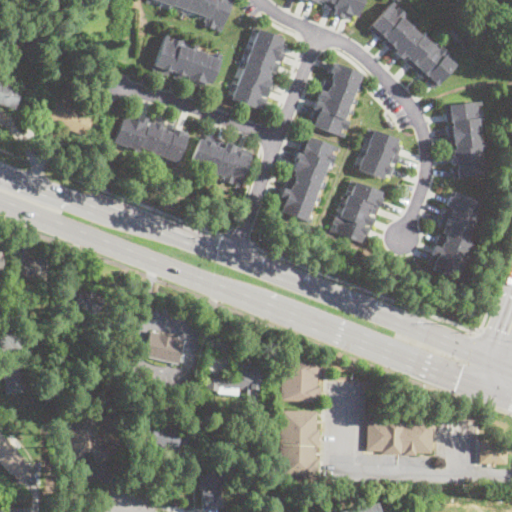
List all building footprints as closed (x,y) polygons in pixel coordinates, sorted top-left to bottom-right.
[(229,0),(219,29),(216,28),(217,24),(214,23),(212,27),(203,24),(205,21),(201,20),(203,15),(187,9),(185,13),(179,11),(181,6),(172,3),(170,9),(166,8),(168,3),(159,0),(150,0),(150,2),(146,0),(229,0)] [(360,0),(355,15),(350,13),(348,19),(332,13),(334,7),(332,6),(331,9),(321,6),(323,0),(319,0),(319,2),(313,0),(307,0),(307,1),(304,0),(360,0)] [(392,5),(394,8),(396,5),(405,13),(402,17),(410,24),(413,20),(415,23),(412,26),(420,34),(424,29),(427,32),(423,36),(430,42),(433,38),(437,41),(434,44),(437,46),(439,44),(448,52),(446,54),(455,62),(433,87),(425,80),(429,75),(428,74),(426,73),(422,77),(402,60),(406,56),(404,54),(401,57),(390,47),(388,49),(381,42),(385,37),(382,35),(379,39),(367,27),(391,0),(394,3),(392,5)] [(279,60),(274,58),(273,60),(278,62),(274,71),(269,69),(268,72),(272,74),(270,79),(271,79),(266,95),(263,94),(262,96),(265,98),(262,106),(256,103),(255,107),(225,96),(227,92),(231,93),(233,87),(230,86),(231,82),(235,83),(241,66),(237,64),(239,58),(244,60),(247,51),(243,50),(244,46),(249,48),(255,31),(250,30),(252,25),(282,36),(280,42),(284,43),(279,60)] [(166,38),(169,39),(170,35),(181,39),(179,43),(190,47),(191,42),(196,44),(195,47),(205,51),(206,48),(219,53),(209,83),(203,82),(202,86),(191,83),(192,80),(182,76),(181,78),(172,75),(173,71),(169,69),(168,73),(151,67),(164,33),(168,34),(166,38)] [(359,72),(356,82),(360,84),(359,88),(357,87),(356,91),(352,89),(349,97),(354,99),(350,113),(344,111),(342,118),(347,119),(344,129),(340,127),(339,131),(343,132),(342,136),(311,127),(312,123),(308,121),(312,108),(310,107),(321,77),(329,79),(329,77),(328,76),(330,71),(327,70),(330,62),(359,72)] [(21,82),(19,87),(12,85),(14,79),(21,82)] [(0,81),(20,89),(13,109),(0,104),(0,81)] [(477,103),(478,107),(479,107),(481,119),(478,120),(479,131),(481,131),(483,148),(480,148),(481,157),(484,157),(486,167),(483,168),(484,173),(451,178),(450,167),(455,166),(455,163),(450,163),(448,148),(454,147),(453,142),(447,143),(445,125),(451,124),(450,120),(445,121),(442,104),(479,99),(479,103),(477,103)] [(93,117),(85,136),(50,121),(57,102),(93,117)] [(137,116),(138,113),(147,117),(145,123),(146,123),(148,119),(153,121),(154,117),(163,120),(162,124),(166,125),(167,122),(176,125),(175,127),(188,132),(175,165),(171,163),(173,159),(156,152),(154,155),(151,154),(152,150),(139,145),(136,151),(132,150),(134,146),(128,144),(128,145),(118,141),(117,144),(112,142),(123,115),(127,116),(129,112),(137,116)] [(392,125),(383,130),(380,123),(388,118),(392,125)] [(396,153),(399,154),(395,163),(390,160),(388,163),(392,165),(388,175),(384,173),(382,177),(352,165),(354,162),(359,164),(363,154),(359,153),(361,150),(364,151),(368,143),(367,143),(371,132),(366,130),(368,126),(397,138),(396,142),(400,144),(396,153)] [(332,153),(333,154),(329,164),(325,162),(303,218),(280,209),(282,205),(276,203),(282,187),(287,189),(288,186),(283,184),(286,176),(292,179),(293,175),(291,174),(293,169),(291,168),(294,160),(292,159),(295,151),(300,153),(301,151),(296,149),(302,133),(335,146),(332,153)] [(222,140),(220,146),(223,147),(225,141),(252,151),(239,185),(235,184),(236,180),(233,179),(232,182),(224,179),(223,180),(220,179),(222,174),(216,172),(214,175),(209,173),(211,170),(195,164),(193,169),(188,167),(199,137),(204,139),(206,134),(222,140)] [(381,190),(379,195),(381,196),(375,213),(369,211),(368,214),(374,216),(371,225),(365,223),(365,225),(369,227),(364,242),(330,229),(331,225),(335,227),(337,224),(333,222),(336,214),(335,214),(336,211),(340,212),(342,206),(339,205),(340,201),(344,203),(348,193),(350,193),(354,184),(349,182),(351,178),(381,190)] [(483,202),(481,206),(477,205),(474,213),(478,215),(475,222),(473,221),(467,237),(471,238),(470,241),(472,242),(470,247),(467,245),(464,253),(468,254),(466,260),(463,260),(458,274),(462,276),(461,279),(432,268),(433,264),(431,264),(432,262),(428,260),(434,244),(432,243),(436,232),(442,235),(443,232),(440,231),(442,226),(437,224),(440,216),(438,216),(442,206),(447,208),(447,207),(448,206),(444,205),(450,189),(483,202)] [(44,258),(44,280),(25,280),(25,276),(18,276),(18,262),(25,262),(25,261),(36,261),(36,258),(44,258)] [(45,295),(36,295),(36,285),(45,285),(45,295)] [(103,298),(97,314),(73,306),(75,299),(68,297),(71,287),(103,298)] [(157,335),(174,339),(174,337),(183,339),(176,363),(143,357),(149,331),(158,333),(157,335)] [(0,332),(21,332),(20,350),(15,350),(15,352),(0,351),(0,332)] [(320,375),(317,374),(316,384),(319,384),(319,399),(316,399),(316,400),(281,398),(282,358),(317,359),(317,361),(320,361),(320,375)] [(22,366),(21,392),(4,392),(5,365),(22,366)] [(260,367),(257,395),(247,395),(243,394),(243,389),(237,389),(237,395),(220,393),(220,386),(213,386),(214,369),(250,371),(251,366),(260,367)] [(257,395),(256,408),(245,407),(247,395),(257,395)] [(318,448),(314,448),(314,459),(318,459),(317,480),(278,478),(281,410),(316,411),(316,429),(319,429),(318,448)] [(93,418),(100,440),(105,438),(110,457),(94,462),(90,449),(82,452),(84,459),(73,462),(62,427),(93,418)] [(431,453),(416,452),(415,455),(404,455),(404,451),(400,451),(400,454),(380,453),(381,451),(366,450),(367,419),(432,421),(431,453)] [(172,432),(167,446),(149,441),(154,426),(172,432)] [(0,432),(33,471),(16,486),(0,466),(0,432)] [(506,439),(505,464),(479,463),(480,438),(506,439)] [(219,473),(219,508),(200,508),(201,473),(219,473)] [(238,494),(238,504),(224,504),(224,494),(238,494)] [(335,511),(377,502),(379,511),(335,511)]
